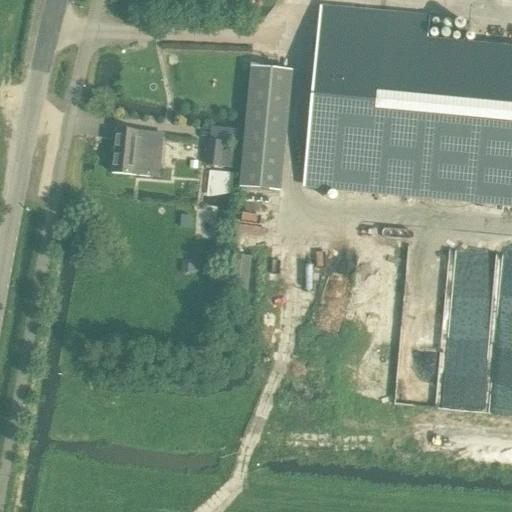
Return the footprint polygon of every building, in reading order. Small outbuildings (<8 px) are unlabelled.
[(320,11),(304,184),(511,203),(511,52),(426,44),(428,22),(320,11)] [(251,68),(247,109),(288,113),(292,72),(279,71),(251,68)] [(158,178),(162,135),(117,131),(113,174),(158,178)] [(208,141),(205,166),(233,170),(234,144),(208,141)] [(237,256),(233,293),(249,295),(252,258),(237,256)]
